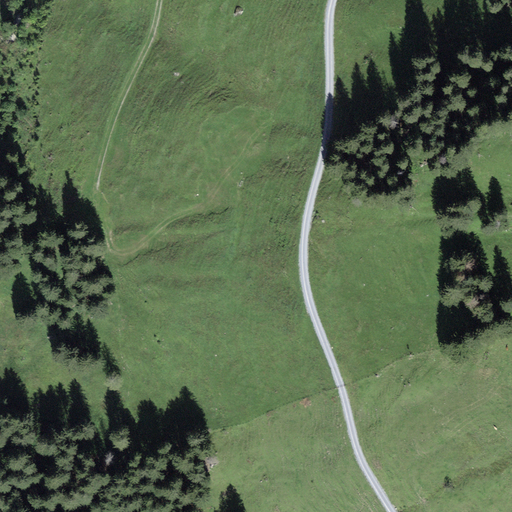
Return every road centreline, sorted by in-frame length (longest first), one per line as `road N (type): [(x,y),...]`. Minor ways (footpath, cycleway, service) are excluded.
road 1 (track): [(333,0),(323,149),(304,264),(313,322),(370,475),(393,511)]
road 2 (track): [(158,0),(94,190)]
